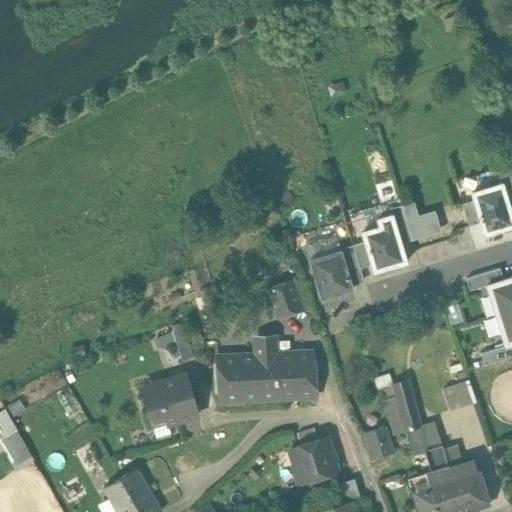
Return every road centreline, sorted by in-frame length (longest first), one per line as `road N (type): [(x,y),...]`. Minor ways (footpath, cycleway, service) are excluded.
road 1 (residential): [(381,511),(347,422),(267,427)]
road 2 (residential): [(511,245),(377,286)]
